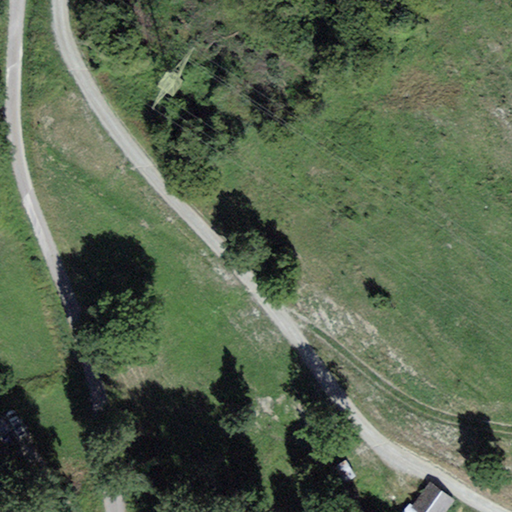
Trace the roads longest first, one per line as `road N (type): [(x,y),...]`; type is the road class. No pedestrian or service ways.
road 1 (track): [(500,511),(395,455),(132,152),(66,41),(63,0)]
road 2 (unclassified): [(18,0),(12,96),(22,183),(83,347),(116,511)]
